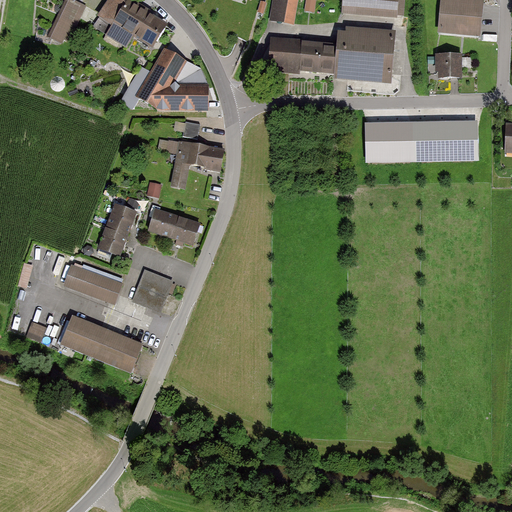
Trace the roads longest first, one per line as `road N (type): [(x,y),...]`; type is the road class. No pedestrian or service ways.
road 1 (residential): [(231,109),(235,166),(222,219),(127,449)]
road 2 (residential): [(231,109),(504,99)]
road 3 (residential): [(163,0),(212,57),(231,109)]
